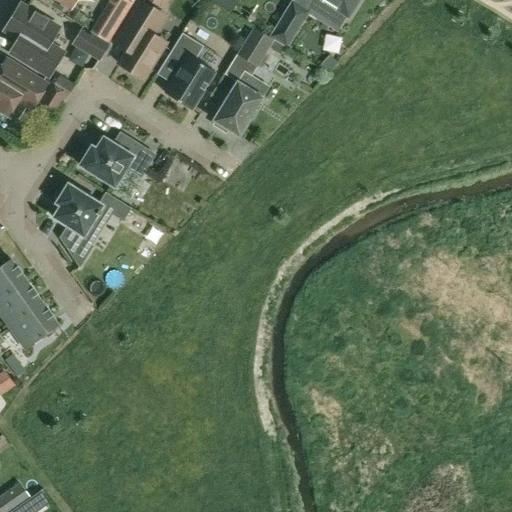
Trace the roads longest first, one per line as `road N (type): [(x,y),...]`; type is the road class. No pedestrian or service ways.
road 1 (residential): [(32,175),(84,97),(98,93),(217,159)]
road 2 (residential): [(78,314),(11,221),(32,175)]
